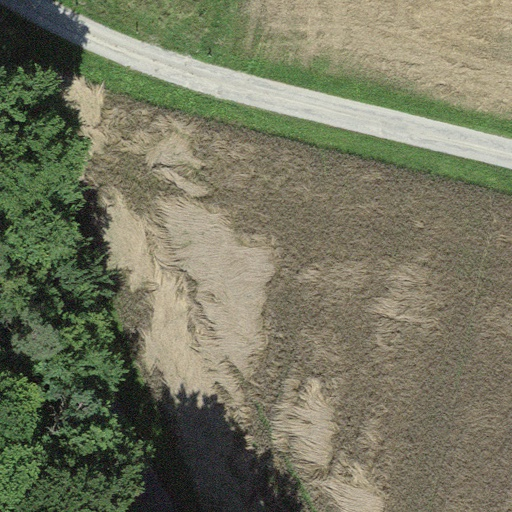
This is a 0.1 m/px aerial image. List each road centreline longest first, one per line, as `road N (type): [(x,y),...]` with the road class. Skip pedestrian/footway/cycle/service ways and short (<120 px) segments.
road 1 (track): [(22,0),(147,62),(511,153)]
road 2 (unclassified): [(0,196),(88,329),(183,511)]
